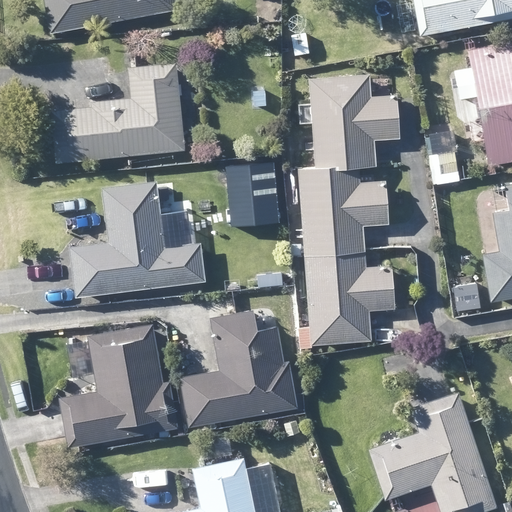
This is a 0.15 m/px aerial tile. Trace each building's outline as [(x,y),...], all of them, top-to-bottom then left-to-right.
[(41,0),(48,33),(176,8),(174,0),(41,0)] [(511,0),(409,0),(416,32),(416,35),(511,17),(511,0)] [(289,34),(292,55),(307,53),(303,31),(289,34)] [(511,47),(511,45),(511,41),(465,49),(468,67),(473,96),(483,154),(484,162),(485,164),(511,159),(511,47)] [(179,119),(178,96),(175,79),(183,83),(189,78),(189,71),(182,67),(175,72),(174,63),(137,66),(126,67),(126,70),(128,97),(122,97),(115,98),(88,101),(88,106),(57,108),(48,109),(53,161),(182,150),(179,119)] [(367,95),(367,77),(366,74),(306,78),(308,102),(310,122),(310,135),(310,138),(310,141),(311,149),(312,166),(313,170),(357,167),(374,165),(373,159),(372,140),(397,137),(397,135),(394,94),(377,95),(367,95)] [(457,162),(455,146),(451,129),(426,134),(435,183),(460,178),(457,162)] [(357,167),(313,170),(312,166),(295,167),(296,172),(302,254),(362,250),(362,245),(360,225),(386,223),(382,180),(370,181),(358,182),(357,176),(357,167)] [(158,210),(156,200),(154,179),(98,187),(103,224),(104,231),(105,241),(95,242),(87,243),(78,244),(67,246),(68,256),(72,285),(73,296),(204,279),(199,242),(195,243),(162,247),(160,229),(158,210)] [(511,181),(501,184),(505,209),(492,211),(491,212),(497,250),(490,251),(479,253),(480,262),(487,300),(511,295),(511,181)] [(289,255),(295,254),(299,254),(298,241),(290,242),(288,242),(289,255)] [(363,266),(363,260),(362,250),(302,254),(306,314),(308,345),(369,340),(368,328),(366,310),(392,308),(389,264),(380,265),(363,266)] [(473,276),(471,264),(470,258),(451,262),(454,283),(474,279),(473,276)] [(288,274),(276,274),(276,284),(288,285),(288,274)] [(254,329),(252,311),(251,308),(227,313),(208,316),(212,341),(214,350),(217,369),(183,375),(177,376),(185,425),(191,424),(269,411),(287,408),(294,407),(289,374),(287,360),(282,362),(276,326),(271,327),(254,329)] [(157,430),(175,426),(167,381),(160,382),(150,323),(118,329),(84,335),(91,371),(92,379),(94,386),(95,391),(55,397),(62,435),(65,446),(78,444),(157,430)] [(429,483),(438,511),(472,511),(493,505),(456,390),(446,393),(422,401),(407,406),(416,431),(366,447),(382,499),(388,497),(429,483)] [(252,511),(252,509),(243,467),(241,457),(189,468),(197,506),(172,511),(168,511),(252,511)] [(251,482),(259,479),(260,471),(254,466),(247,469),(246,477),(251,482)] [(496,505),(498,511),(511,511),(507,500),(496,505)]
